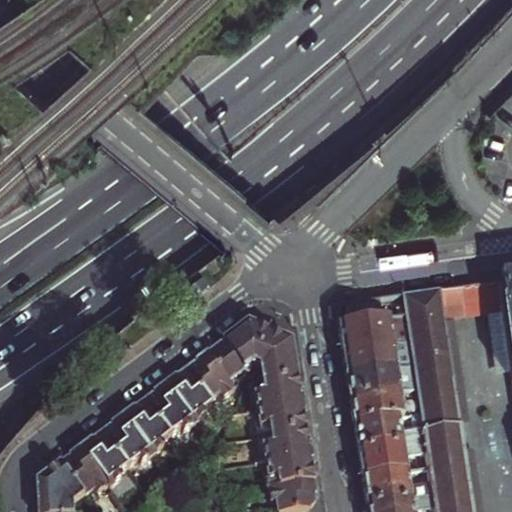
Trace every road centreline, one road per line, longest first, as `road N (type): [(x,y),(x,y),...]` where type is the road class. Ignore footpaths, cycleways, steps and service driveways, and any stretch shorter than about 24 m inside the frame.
road 1 (trunk): [(0,352),(303,136),(450,0)]
road 2 (residential): [(285,262),(29,457),(13,488),(13,511)]
road 3 (tertiary): [(0,30),(285,262)]
road 4 (trunk): [(225,117),(0,283)]
road 5 (trunk): [(225,117),(0,250)]
road 6 (residential): [(338,511),(307,317),(285,262)]
road 7 (tertiary): [(285,262),(458,97)]
road 8 (tertiary): [(285,262),(323,276),(511,251)]
road 9 (trunk): [(362,0),(225,117)]
road 10 (tertiary): [(511,227),(476,203),(458,168),(458,97)]
